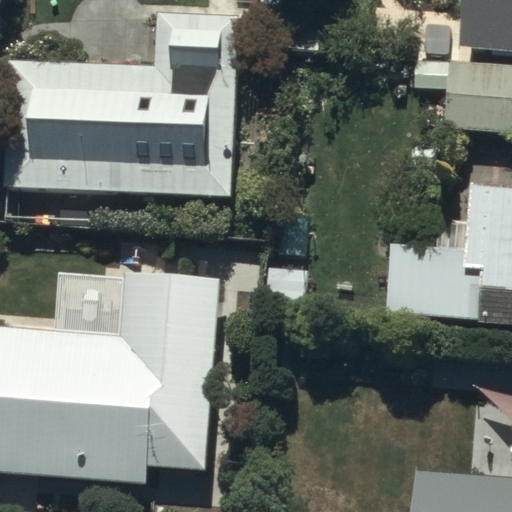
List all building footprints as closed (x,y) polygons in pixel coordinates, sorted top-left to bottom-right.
[(511,0),(465,0),(461,66),(511,68),(511,0)] [(243,25),(158,22),(156,81),(10,75),(6,201),(237,209),(243,25)] [(511,76),(450,72),(446,138),(511,142),(511,76)] [(511,200),(476,199),(473,240),(395,235),(390,324),(484,330),(483,339),(511,340),(511,200)] [(221,290),(63,282),(60,343),(0,339),(0,485),(151,492),(151,478),(211,481),(221,290)] [(511,511),(511,487),(419,482),(417,511),(511,511)]
